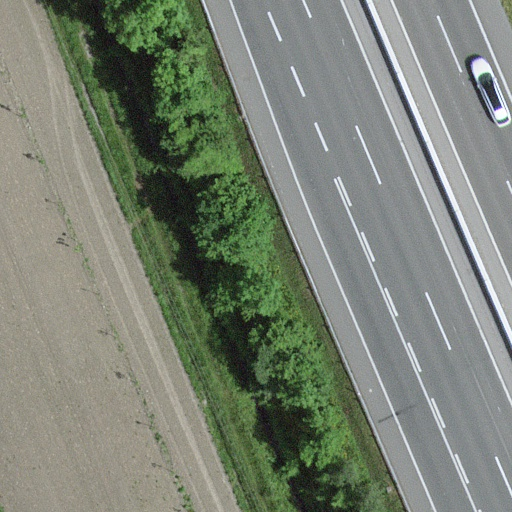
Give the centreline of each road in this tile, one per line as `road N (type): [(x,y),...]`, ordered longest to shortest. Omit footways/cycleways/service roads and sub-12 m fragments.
road 1 (motorway): [(303,0),(509,511)]
road 2 (motorway): [(511,184),(432,0)]
